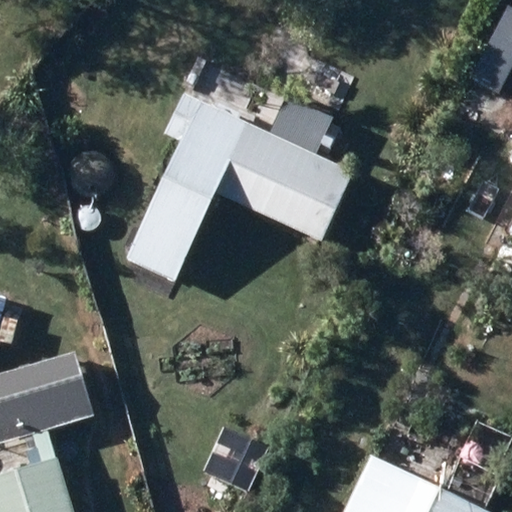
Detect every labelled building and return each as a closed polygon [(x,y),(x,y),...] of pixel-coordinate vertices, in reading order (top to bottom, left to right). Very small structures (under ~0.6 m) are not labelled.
[(129,39),(96,98),(122,113),(155,54),(129,39)] [(174,136),(118,255),(160,275),(202,186),(305,235),(338,165),(178,89),(159,129),(174,136)] [(0,314),(0,339),(7,341),(12,316),(0,314)] [(0,377),(0,447),(92,420),(73,355),(0,377)] [(481,511),(362,453),(332,511),(481,511)] [(66,511),(49,454),(0,468),(0,511),(66,511)]
